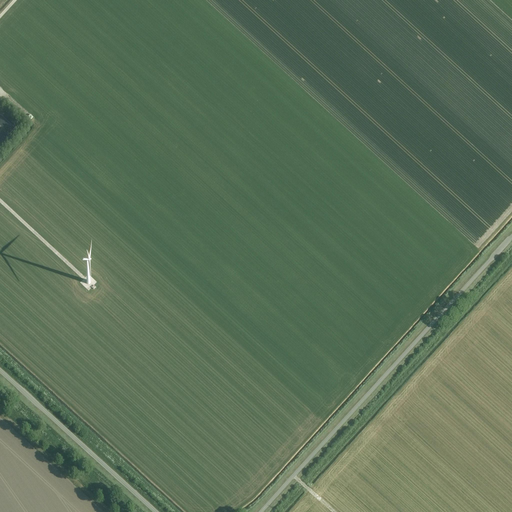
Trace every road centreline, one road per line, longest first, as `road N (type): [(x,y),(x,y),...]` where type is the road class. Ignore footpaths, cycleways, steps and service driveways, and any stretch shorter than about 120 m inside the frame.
road 1 (residential): [(260,511),(511,235)]
road 2 (unclassified): [(154,511),(0,373)]
